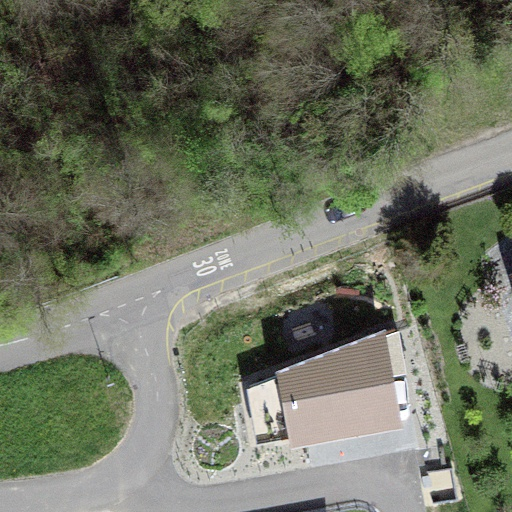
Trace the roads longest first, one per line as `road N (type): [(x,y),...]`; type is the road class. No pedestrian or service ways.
road 1 (residential): [(511,160),(138,299)]
road 2 (residential): [(197,511),(358,493),(407,499),(409,511)]
road 3 (residential): [(138,299),(157,386),(133,469)]
road 4 (residential): [(138,299),(0,344)]
road 5 (residential): [(133,469),(69,496),(0,499)]
